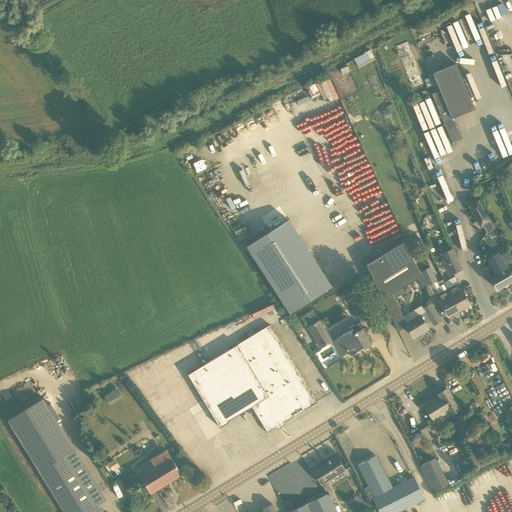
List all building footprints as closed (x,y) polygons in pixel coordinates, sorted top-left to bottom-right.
[(440,90),(432,94),(441,117),(452,142),(460,139),(452,118),(475,109),(456,63),(433,73),(440,90)] [(331,98),(338,95),(329,75),(310,83),(315,93),(326,87),(331,98)] [(451,150),(444,130),(437,133),(435,128),(424,132),(433,156),(451,150)] [(495,227),(478,199),(467,205),(477,221),(479,219),(487,232),(495,227)] [(290,314),(332,286),(288,219),(246,246),(290,314)] [(415,263),(402,242),(366,265),(398,331),(406,325),(413,337),(414,337),(415,338),(418,339),(422,336),(423,333),(422,332),(428,328),(425,324),(431,321),(434,324),(440,321),(430,304),(423,309),(425,310),(405,322),(394,299),(404,293),(405,294),(411,290),(408,283),(422,275),(423,276),(424,276),(418,262),(415,263)] [(443,253),(452,273),(461,269),(452,249),(443,253)] [(485,268),(497,290),(511,280),(511,277),(508,271),(511,268),(511,258),(508,251),(498,256),(500,259),(496,262),(485,268)] [(424,276),(423,276),(427,286),(431,284),(430,284),(437,281),(426,258),(418,262),(424,276)] [(458,283),(447,288),(446,289),(458,311),(470,304),(465,296),(467,296),(467,294),(465,290),(463,289),(462,290),(458,283)] [(446,289),(442,291),(436,294),(437,296),(447,316),(458,311),(446,289)] [(351,302),(359,316),(370,310),(362,296),(351,302)] [(309,324),(320,319),(315,308),(304,314),(309,324)] [(320,349),(331,342),(332,342),(319,320),(307,327),(320,349)] [(267,432),(316,403),(269,325),(188,373),(219,426),(251,407),(267,432)] [(358,331),(354,325),(349,328),(350,330),(336,338),(340,345),(335,348),(341,357),(348,352),(350,357),(371,344),(362,329),(358,331)] [(104,397),(108,403),(121,395),(117,389),(104,397)] [(451,416),(460,410),(447,389),(439,394),(441,397),(425,407),(434,421),(449,412),(451,416)] [(47,406),(43,399),(8,420),(64,511),(101,511),(97,505),(105,500),(56,421),(47,406)] [(321,484),(344,470),(336,456),(313,471),(321,484)] [(392,488),(376,456),(358,465),(374,497),(372,498),(379,511),(401,511),(414,504),(420,501),(428,497),(416,476),(392,488)] [(433,492),(448,484),(435,458),(420,466),(433,492)] [(113,469),(119,466),(115,459),(108,463),(113,469)] [(150,493),(181,474),(171,459),(156,469),(140,479),(150,493)] [(336,511),(328,494),(306,504),(289,511),(336,511)]
